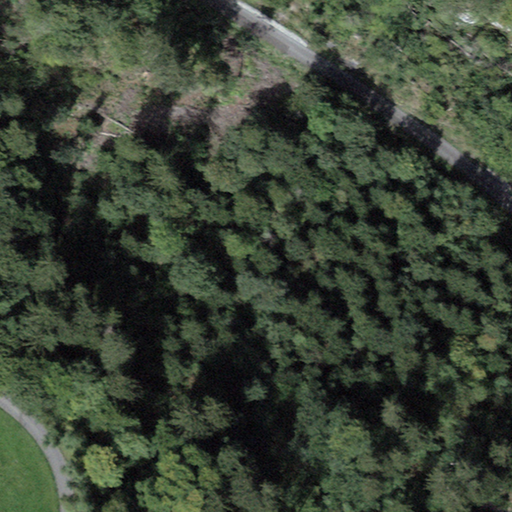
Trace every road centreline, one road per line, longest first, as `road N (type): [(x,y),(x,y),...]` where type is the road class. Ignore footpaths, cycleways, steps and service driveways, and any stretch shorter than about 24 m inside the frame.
road 1 (unclassified): [(511,206),(384,107),(212,0)]
road 2 (unclassified): [(0,400),(53,452),(68,511)]
